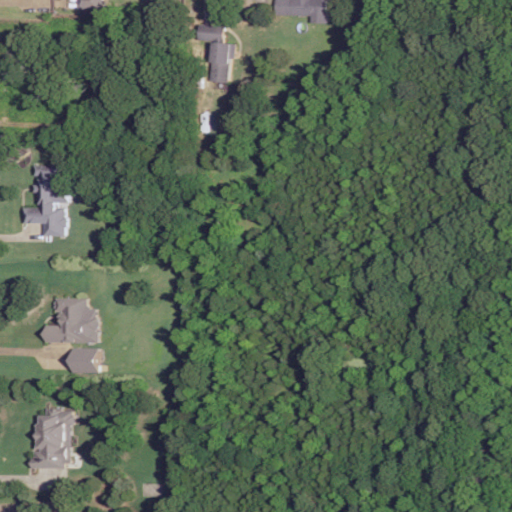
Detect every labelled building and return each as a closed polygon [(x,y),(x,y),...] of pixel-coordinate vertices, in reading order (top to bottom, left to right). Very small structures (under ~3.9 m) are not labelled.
[(276,0),(276,13),(312,14),(312,21),(328,21),(328,0),(276,0)] [(216,39),(212,79),(233,81),(236,42),(225,41),(227,24),(200,22),(199,37),(216,39)] [(68,234),(68,206),(59,206),(59,201),(71,201),(71,188),(59,188),(59,163),(35,163),(35,174),(39,174),(38,205),(25,205),(25,221),(46,221),(46,234),(68,234)] [(101,340),(101,306),(90,306),(90,296),(57,296),(57,310),(64,310),(64,323),(48,323),(48,340),(101,340)] [(75,370),(101,370),(102,346),(75,346),(75,370)] [(36,465),(74,465),(73,422),(77,422),(77,407),(49,407),(50,413),(41,413),(42,449),(35,449),(36,465)]
